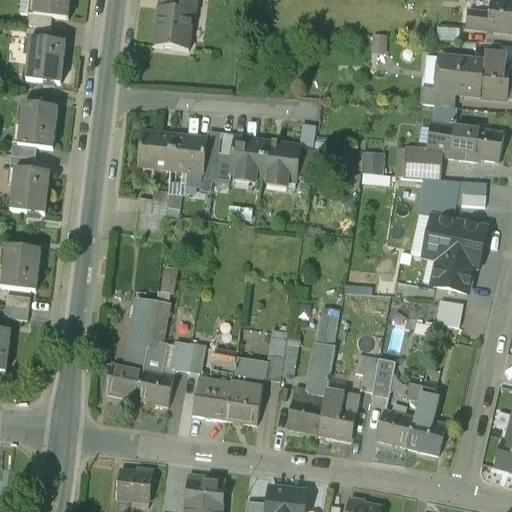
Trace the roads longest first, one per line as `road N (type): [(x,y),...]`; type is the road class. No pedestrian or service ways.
road 1 (residential): [(60,432),(459,492)]
road 2 (tertiary): [(103,96),(60,432)]
road 3 (residential): [(459,492),(511,264)]
road 4 (residential): [(103,96),(318,111)]
